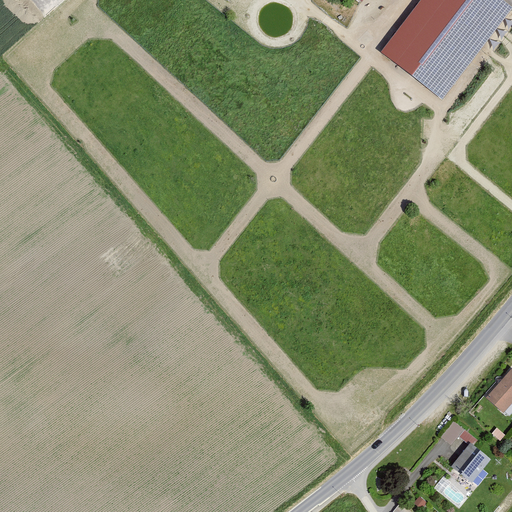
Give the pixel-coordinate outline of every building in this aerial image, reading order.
[(511,8),(511,7),(502,0),(421,0),(381,52),(442,99),(511,8)] [(511,412),(511,368),(487,398),(503,412),(504,411),(509,415),(511,412)] [(464,429),(454,420),(441,435),(452,444),(464,429)] [(492,458),(472,442),(453,465),(473,482),(492,458)] [(443,475),(435,487),(461,506),(469,494),(443,475)]
